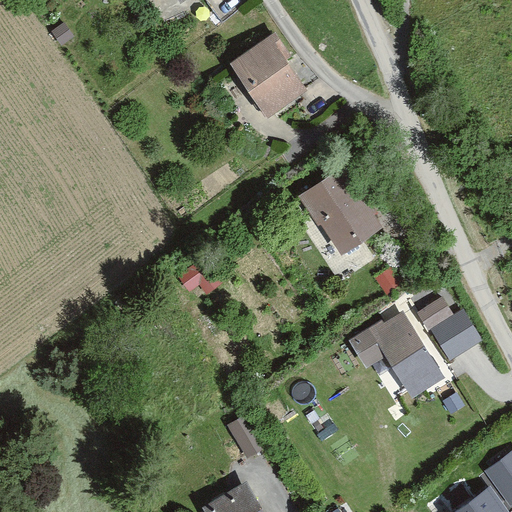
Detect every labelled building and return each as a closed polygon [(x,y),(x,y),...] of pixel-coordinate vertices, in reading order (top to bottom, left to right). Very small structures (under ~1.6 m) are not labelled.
[(196,0),(170,0),(178,12),(196,0)] [(271,28),(232,56),(272,110),(310,83),(271,28)] [(386,215),(345,153),(301,182),(343,244),(386,215)] [(443,292),(418,306),(430,326),(455,312),(443,292)] [(449,375),(405,303),(353,334),(368,360),(386,350),(413,396),(449,375)] [(248,455),(267,444),(248,410),(229,421),(248,455)] [(511,504),(511,453),(488,470),(511,505),(511,504)] [(275,511),(249,465),(202,491),(214,511),(275,511)] [(453,511),(507,511),(491,487),(453,511)]
